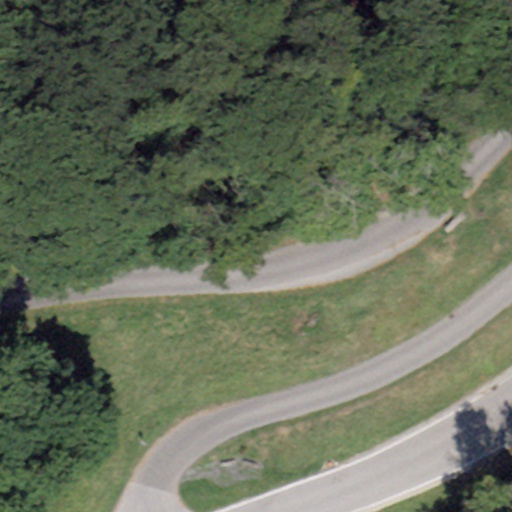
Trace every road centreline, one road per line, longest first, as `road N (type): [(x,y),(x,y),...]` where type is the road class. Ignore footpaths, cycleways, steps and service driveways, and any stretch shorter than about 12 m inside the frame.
road 1 (unclassified): [(0,301),(163,289),(312,262),(423,214),(511,134)]
road 2 (unclassified): [(511,282),(459,327),(383,370),(210,426),(163,468),(148,511)]
road 3 (tertiary): [(294,511),(426,460),(511,408)]
